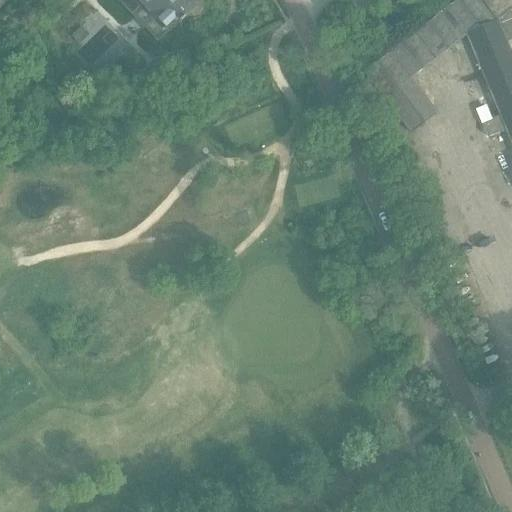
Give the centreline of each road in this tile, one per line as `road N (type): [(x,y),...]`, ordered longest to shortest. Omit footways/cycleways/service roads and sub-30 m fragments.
road 1 (residential): [(511,503),(296,0)]
road 2 (unknown): [(511,255),(436,73)]
